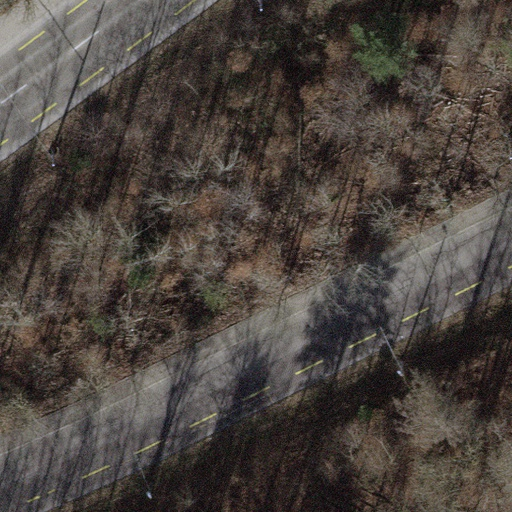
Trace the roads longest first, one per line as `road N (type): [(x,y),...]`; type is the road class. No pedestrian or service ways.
road 1 (tertiary): [(0,495),(290,368),(511,256)]
road 2 (tertiary): [(0,102),(138,0)]
